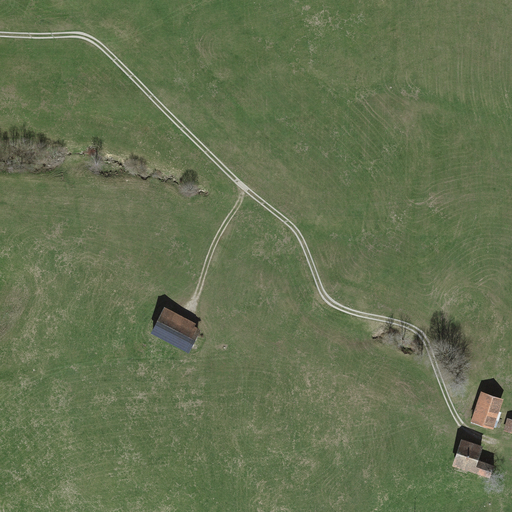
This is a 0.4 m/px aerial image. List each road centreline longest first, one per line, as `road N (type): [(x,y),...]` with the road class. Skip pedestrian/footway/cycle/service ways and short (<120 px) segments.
road 1 (track): [(0,37),(75,37),(106,52),(293,228),(329,302),(427,339),(460,425)]
road 2 (track): [(193,308),(244,188)]
